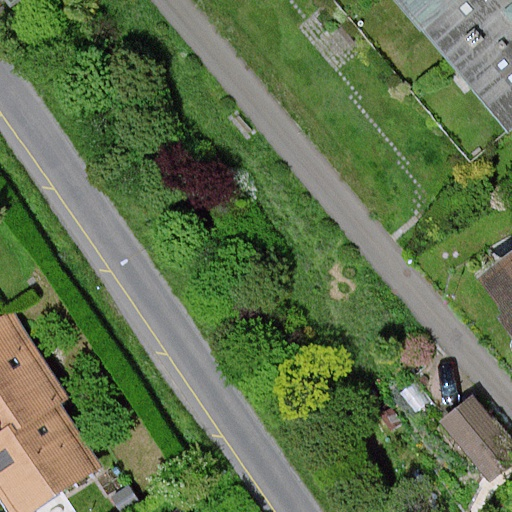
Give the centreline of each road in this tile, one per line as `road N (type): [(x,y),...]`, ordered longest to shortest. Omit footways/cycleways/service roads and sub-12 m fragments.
road 1 (residential): [(172,0),(511,407)]
road 2 (tertiary): [(296,511),(0,84)]
